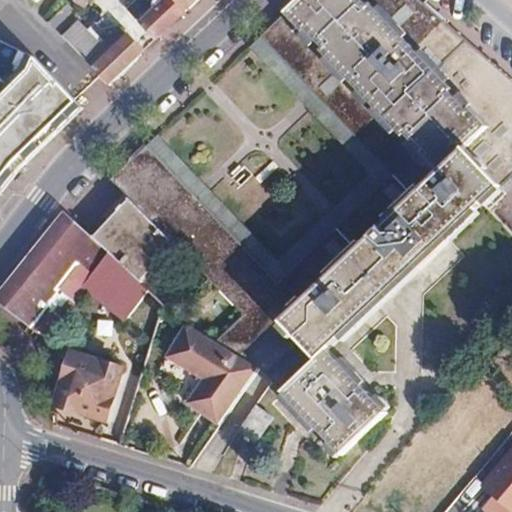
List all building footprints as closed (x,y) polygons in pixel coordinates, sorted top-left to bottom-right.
[(91,0),(71,0),(86,8),(91,0)] [(277,283),(147,146),(111,181),(130,201),(175,246),(209,281),(244,315),(215,342),(261,370),(289,386),(282,393),(341,456),(387,412),(329,349),(396,286),(511,176),(511,80),(498,69),(418,0),(299,0),(260,38),(391,175),(277,283)] [(187,12),(176,0),(135,0),(126,9),(137,21),(139,19),(158,40),(187,12)] [(176,0),(187,12),(200,0),(176,0)] [(61,36),(79,17),(68,6),(49,24),(61,36)] [(110,87),(147,53),(121,27),(102,45),(80,22),(64,39),(110,87)] [(12,140),(34,160),(72,124),(23,72),(0,96),(0,114),(19,133),(12,140)] [(0,186),(5,190),(24,171),(0,148),(0,186)] [(130,201),(94,239),(140,282),(175,246),(130,201)] [(94,239),(72,219),(31,271),(3,305),(46,338),(84,289),(125,320),(148,290),(140,282),(94,239)] [(511,325),(510,324),(500,336),(511,345),(511,325)] [(261,370),(215,342),(191,329),(170,359),(205,385),(190,405),(221,426),(261,370)] [(53,406),(57,408),(106,423),(105,427),(109,428),(105,440),(122,445),(139,391),(120,385),(125,369),(70,352),(61,380),(53,406)] [(275,419),(258,406),(240,430),(257,443),(275,419)] [(511,451),(483,486),(511,510),(511,451)]
